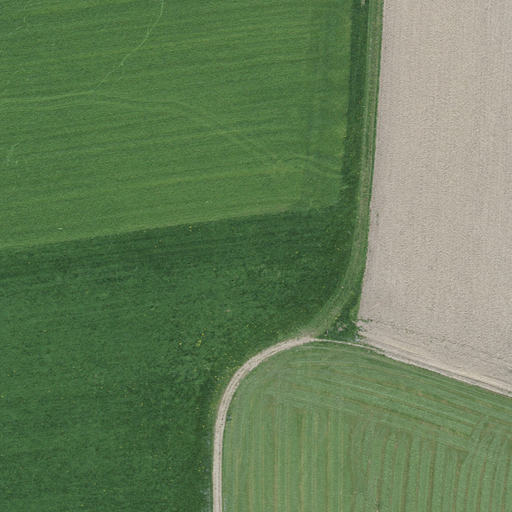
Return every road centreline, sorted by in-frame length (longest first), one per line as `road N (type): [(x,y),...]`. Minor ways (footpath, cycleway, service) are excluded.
road 1 (track): [(511,390),(317,330),(284,338),(253,355),(221,397),(216,511)]
road 2 (track): [(317,330),(358,272),(381,0)]
